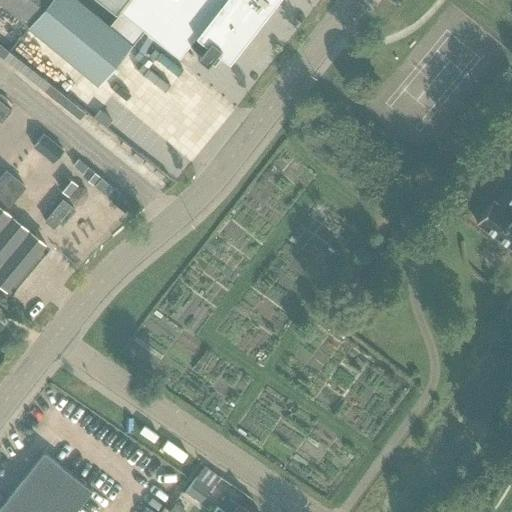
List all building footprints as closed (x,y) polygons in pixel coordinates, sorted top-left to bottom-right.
[(0,0),(0,3),(30,27),(52,0),(0,0)] [(99,0),(115,12),(118,9),(124,13),(113,27),(78,0),(52,0),(30,27),(101,85),(143,32),(148,35),(136,50),(143,56),(155,41),(179,60),(189,47),(199,56),(197,58),(207,67),(209,64),(211,65),(217,57),(215,56),(217,53),(229,63),(256,29),(258,30),(273,10),(272,9),(278,0),(99,0)] [(78,123),(84,117),(66,99),(60,105),(78,123)] [(0,126),(1,127),(12,114),(0,103),(0,126)] [(61,148),(43,133),(32,146),(51,161),(61,148)] [(88,166),(78,158),(72,165),(82,173),(88,166)] [(148,160),(137,174),(161,193),(172,180),(148,160)] [(101,176),(88,166),(82,173),(81,175),(94,185),(101,176)] [(0,282),(10,291),(46,246),(4,212),(25,186),(5,169),(0,175),(0,282)] [(113,186),(101,176),(93,186),(106,196),(113,186)] [(511,181),(497,202),(492,199),(476,221),(511,247),(511,181)] [(113,186),(105,196),(114,203),(122,193),(113,186)] [(198,337),(279,212),(243,189),(163,314),(198,337)] [(331,270),(357,229),(311,201),(257,290),(258,297),(256,297),(266,303),(247,305),(252,309),(255,333),(246,334),(240,344),(253,352),(253,348),(263,347),(271,333),(259,325),(286,322),(316,272),(331,270)] [(279,372),(337,410),(372,355),(330,328),(308,362),(292,351),(279,372)] [(0,511),(73,511),(91,490),(43,452),(0,506),(0,511)] [(199,503),(210,487),(195,476),(184,492),(199,503)]
